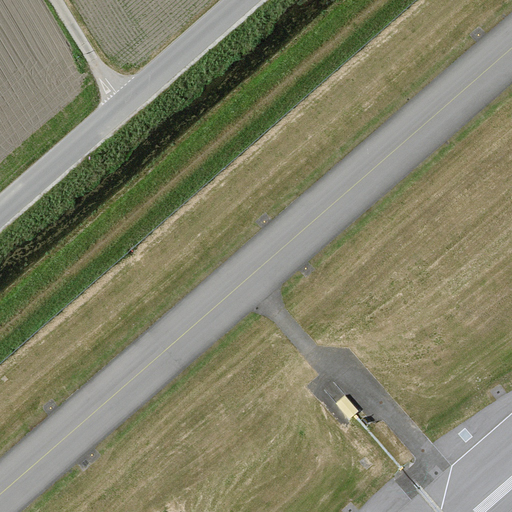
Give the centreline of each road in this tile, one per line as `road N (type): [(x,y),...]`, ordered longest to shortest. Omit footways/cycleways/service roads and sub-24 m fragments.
road 1 (tertiary): [(242,0),(0,212)]
road 2 (track): [(123,104),(56,0)]
